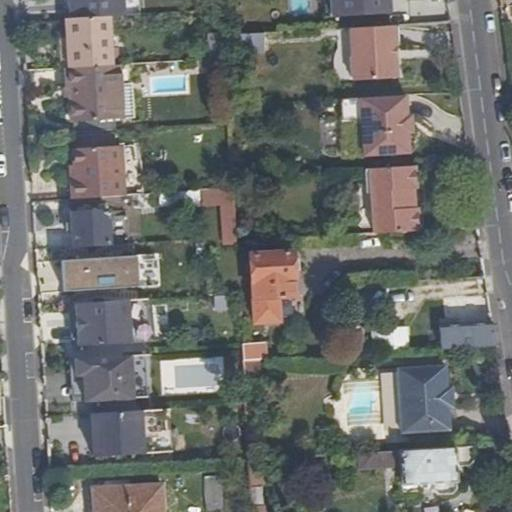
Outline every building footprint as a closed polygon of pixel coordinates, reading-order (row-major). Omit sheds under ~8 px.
[(71,0),(72,18),(110,16),(123,15),(121,0),(71,0)] [(452,22),(450,5),(399,7),(401,25),(452,22)] [(67,37),(69,68),(118,65),(117,45),(111,45),(110,16),(72,18),(66,18),(67,37)] [(398,83),(397,62),(394,62),(393,45),(396,45),(395,25),(350,27),(353,85),(398,83)] [(263,49),(262,32),(224,34),(225,51),(263,49)] [(225,51),(224,34),(208,34),(210,59),(226,58),(225,51)] [(69,68),(65,68),(66,88),(69,88),(71,122),(73,122),(115,119),(118,119),(115,85),(120,84),(119,65),(118,65),(69,68)] [(410,135),(408,116),(407,94),(342,98),(344,123),(355,122),(365,129),(366,157),(411,154),(410,135)] [(115,119),(73,122),(74,134),(115,132),(115,119)] [(73,137),(74,150),(112,147),(112,135),(73,137)] [(71,174),(72,200),(86,199),(122,197),(119,147),(112,147),(74,150),(75,173),(71,174)] [(420,231),(419,212),(419,209),(415,209),(414,190),(417,190),(417,188),(416,165),(368,168),(370,192),(373,192),(376,234),(391,233),(420,231)] [(225,244),(237,243),(236,232),(234,189),(222,190),(225,244)] [(200,192),(172,193),(173,205),(201,203),(200,192)] [(86,199),(87,211),(107,210),(110,244),(128,243),(125,196),(122,197),(86,199)] [(107,210),(87,211),(72,212),(74,246),(110,245),(110,244),(107,210)] [(250,255),(254,322),(269,321),(269,318),(297,316),(293,252),(250,255)] [(147,299),(74,303),(77,346),(155,341),(154,331),(149,331),(147,299)] [(455,326),(456,347),(496,345),(493,324),(455,326)] [(262,358),(267,359),(266,343),(243,344),(243,348),(244,360),(262,358)] [(70,359),(72,402),(147,397),(144,355),(70,359)] [(244,360),(245,376),(263,375),(262,358),(244,360)] [(448,411),(454,410),(453,388),(448,388),(447,367),(398,368),(399,433),(448,431),(448,411)] [(140,411),(90,414),(93,457),(143,454),(140,411)] [(479,446),(361,453),(362,468),(402,466),(404,485),(434,484),(435,490),(440,495),(452,495),(457,489),(456,482),(457,482),(456,466),(475,464),(479,460),(479,446)] [(94,503),(94,511),(162,511),(161,485),(96,488),(97,503),(94,503)]
